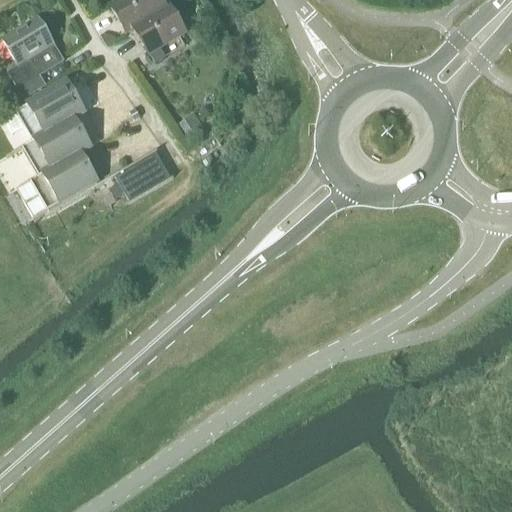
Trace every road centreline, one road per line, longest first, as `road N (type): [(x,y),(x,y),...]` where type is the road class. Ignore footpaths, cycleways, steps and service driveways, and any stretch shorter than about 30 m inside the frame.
road 1 (unclassified): [(91,511),(283,381),(434,294),(474,257),(497,214)]
road 2 (secondary): [(0,476),(242,263)]
road 3 (secondary): [(328,160),(242,263)]
road 4 (secondary): [(242,263),(355,191)]
road 5 (secondary): [(500,0),(405,80)]
